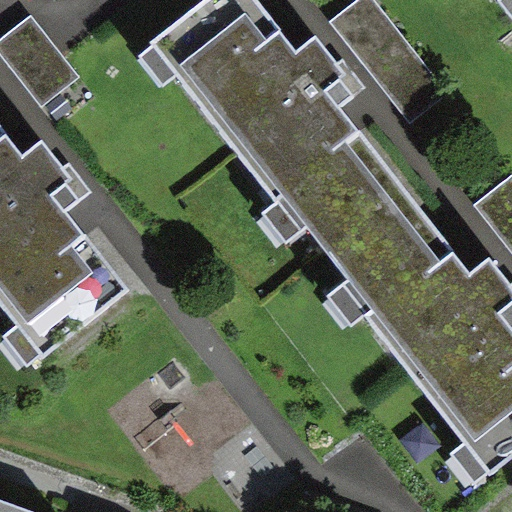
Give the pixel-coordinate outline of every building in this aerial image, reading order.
[(210,0),(140,51),(304,275),(400,206),(327,107),(346,93),(308,42),(287,57),(244,0),(210,0)] [(399,120),(436,91),(370,9),(333,39),(399,120)] [(54,155),(0,81),(0,281),(58,361),(157,289),(97,208),(118,193),(78,137),(54,155)] [(466,296),(400,206),(304,275),(470,503),(511,472),(511,353),(509,350),(511,347),(511,309),(490,279),(466,296)] [(77,511),(0,485),(0,511),(77,511)] [(392,511),(348,498),(343,511),(392,511)]
